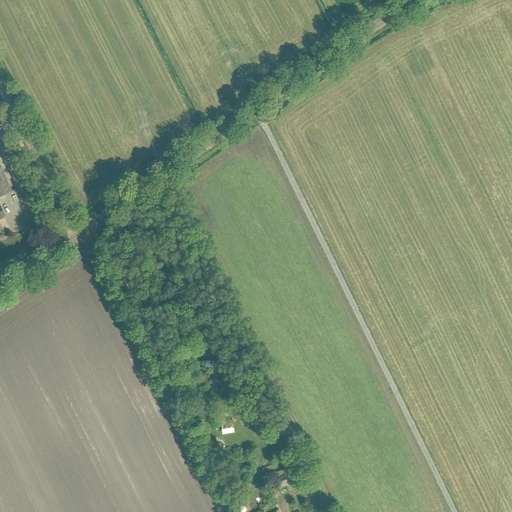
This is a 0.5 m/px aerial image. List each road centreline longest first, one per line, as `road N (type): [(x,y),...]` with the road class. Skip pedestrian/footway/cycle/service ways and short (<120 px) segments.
road 1 (tertiary): [(70,243),(286,85),(425,0)]
road 2 (track): [(167,170),(318,482),(320,511)]
road 3 (unclassified): [(70,243),(0,98)]
